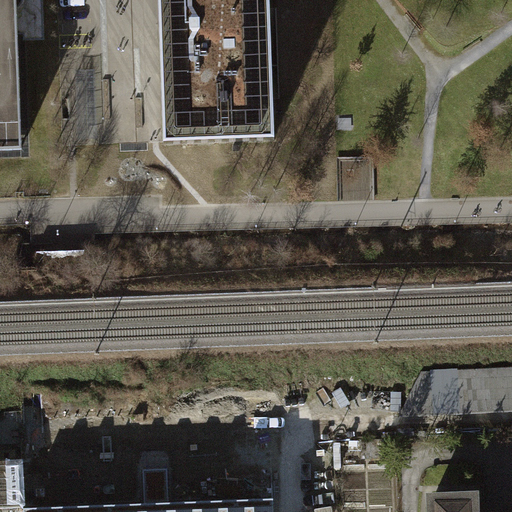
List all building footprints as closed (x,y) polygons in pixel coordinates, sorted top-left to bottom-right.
[(0,0),(0,159),(16,159),(12,46),(41,45),(39,0),(0,0)] [(265,0),(152,0),(158,144),(271,140),(265,0)] [(0,511),(22,511),(22,508),(20,458),(0,459),(0,511)] [(144,503),(22,508),(22,511),(274,511),(274,499),(169,503),(168,469),(143,470),(144,503)] [(481,511),(481,497),(433,498),(433,511),(481,511)]
